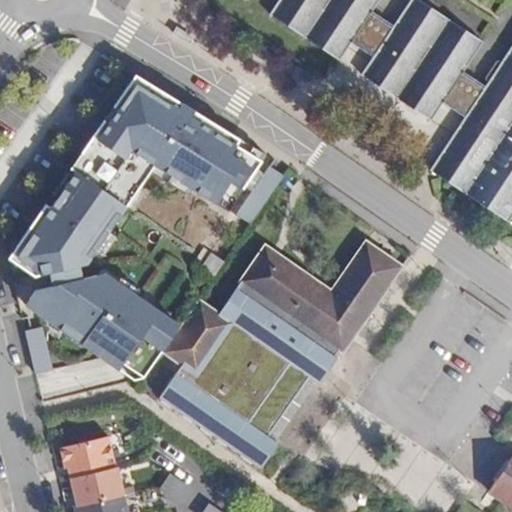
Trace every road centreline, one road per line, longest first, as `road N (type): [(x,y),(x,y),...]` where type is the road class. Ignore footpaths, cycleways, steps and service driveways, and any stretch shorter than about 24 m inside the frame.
road 1 (tertiary): [(103,19),(236,100),(511,293)]
road 2 (residential): [(103,19),(0,172)]
road 3 (residential): [(31,511),(0,379)]
